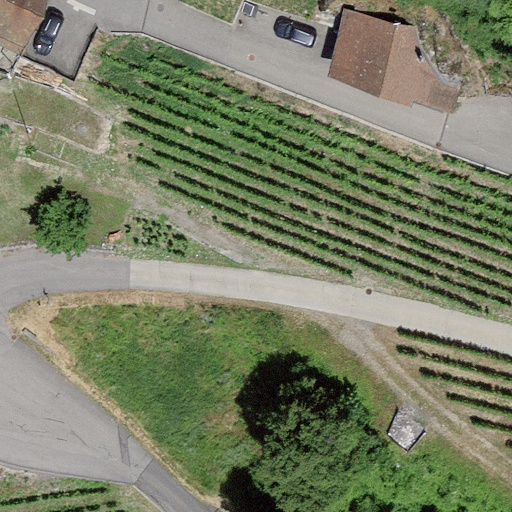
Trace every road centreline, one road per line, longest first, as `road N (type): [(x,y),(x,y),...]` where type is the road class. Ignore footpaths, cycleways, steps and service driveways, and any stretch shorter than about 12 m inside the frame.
road 1 (unclassified): [(0,284),(70,275),(211,286),(511,345)]
road 2 (unclassified): [(177,511),(0,352)]
